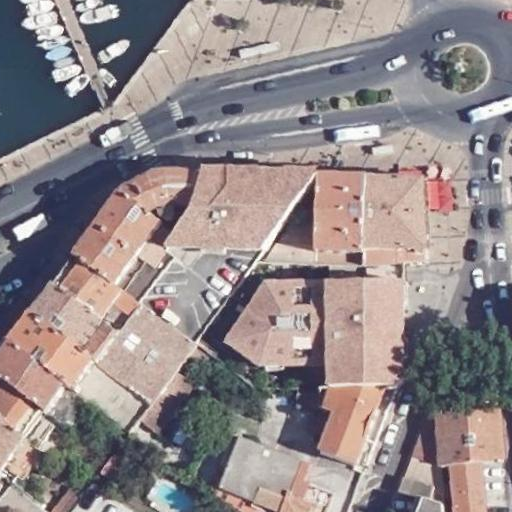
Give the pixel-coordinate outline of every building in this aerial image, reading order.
[(147,181),(120,196),(148,216),(150,215),(157,210),(159,210),(163,216),(168,218),(171,215),(171,208),(193,208),(203,177),(178,175),(169,176),(148,181),(147,181)] [(218,177),(203,177),(193,208),(207,213),(218,177)] [(316,180),(218,177),(207,213),(199,235),(196,239),(195,243),(196,247),(199,249),(201,250),(263,252),(256,263),(314,265),(316,180)] [(314,265),(330,265),(363,264),(366,181),(316,180),(314,265)] [(363,264),(404,264),(426,264),(425,182),(366,181),(363,264)] [(133,300),(167,255),(163,252),(175,234),(150,215),(148,216),(120,196),(75,259),(133,300)] [(133,300),(75,259),(53,289),(118,337),(140,306),(133,300)] [(330,285),(404,285),(404,264),(363,264),(330,265),(330,285)] [(403,384),(404,285),(330,285),(264,285),(224,346),(256,369),(327,370),(327,389),(346,389),(396,390),(403,384)] [(141,305),(140,306),(118,337),(53,289),(32,318),(32,319),(152,405),(155,402),(175,374),(188,356),(196,345),(141,305)] [(32,318),(10,346),(90,405),(131,435),(137,427),(152,405),(32,319),(32,318)] [(196,345),(188,356),(204,367),(211,357),(196,345)] [(10,346),(0,359),(0,379),(43,413),(54,421),(70,431),(90,405),(10,346)] [(175,374),(155,402),(174,410),(191,386),(175,374)] [(43,413),(0,379),(0,422),(23,440),(43,413)] [(322,406),(323,389),(300,388),(299,406),(322,406)] [(371,458),(396,390),(346,389),(338,411),(321,455),(356,468),(362,454),(371,458)] [(338,411),(346,389),(327,389),(323,389),(322,406),(338,411)] [(152,405),(137,427),(154,438),(174,410),(155,402),(152,405)] [(482,468),(503,464),(498,408),(429,414),(413,457),(412,458),(443,470),(451,470),(482,468)] [(0,422),(0,465),(14,477),(9,484),(15,488),(41,453),(34,448),(23,440),(0,422)] [(264,511),(265,508),(253,503),(258,491),(286,501),(282,511),(319,511),(321,509),(325,510),(331,495),(303,483),(310,467),(233,436),(209,496),(236,511),(264,511)] [(123,446),(102,475),(122,488),(144,458),(123,446)] [(0,465),(0,496),(9,484),(14,477),(0,465)] [(451,470),(455,511),(486,511),(482,468),(451,470)] [(443,485),(407,473),(404,481),(431,489),(429,502),(428,503),(445,508),(443,485)] [(417,499),(429,502),(431,489),(404,481),(399,493),(417,499)] [(45,511),(15,488),(9,484),(0,496),(0,511),(139,511),(95,485),(91,490),(90,492),(85,499),(75,511),(45,511)] [(75,490),(58,511),(75,511),(85,499),(75,490)] [(265,508),(275,511),(282,511),(286,501),(258,491),(253,503),(265,508)] [(445,511),(445,508),(428,503),(429,502),(417,499),(412,511),(445,511)]
